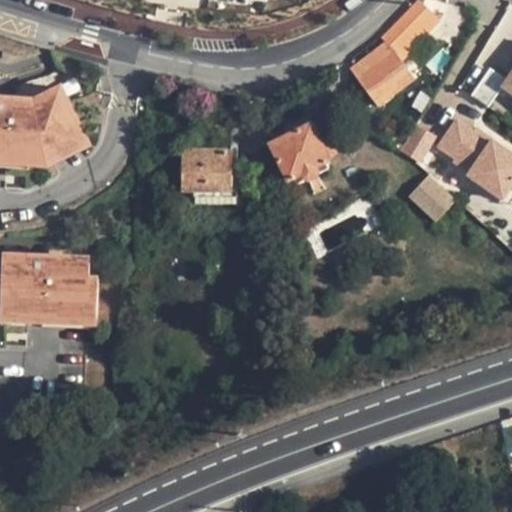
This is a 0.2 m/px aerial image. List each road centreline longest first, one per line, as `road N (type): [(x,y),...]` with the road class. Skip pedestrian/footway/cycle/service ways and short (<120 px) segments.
road 1 (residential): [(0,8),(239,73),(299,66),(385,0)]
road 2 (secondary): [(511,379),(155,511)]
